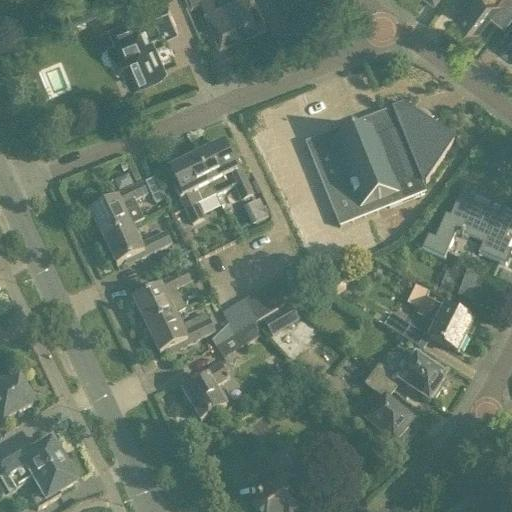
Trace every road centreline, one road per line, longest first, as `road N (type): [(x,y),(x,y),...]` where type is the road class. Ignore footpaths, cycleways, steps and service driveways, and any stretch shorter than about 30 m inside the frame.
road 1 (residential): [(9,190),(355,53),(381,30)]
road 2 (residential): [(156,511),(9,190)]
road 3 (residential): [(511,113),(419,44),(381,30)]
road 4 (residential): [(391,511),(487,413)]
